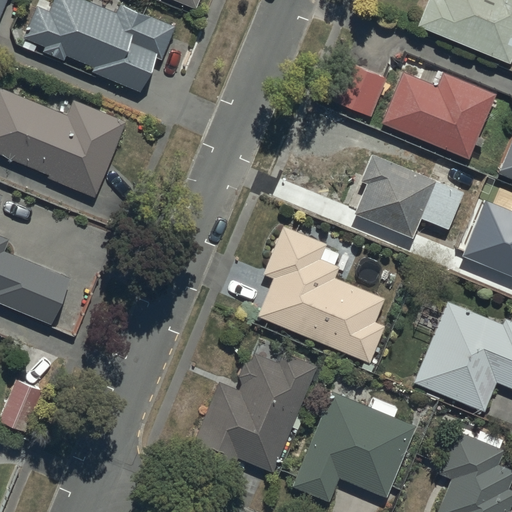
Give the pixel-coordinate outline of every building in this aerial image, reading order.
[(158,53),(172,19),(125,0),(114,0),(113,5),(100,0),(47,0),(46,4),(35,0),(32,0),(20,31),(42,39),(39,45),(61,53),(63,49),(91,60),(88,65),(138,85),(152,50),(158,53)] [(511,0),(424,0),(415,23),(506,61),(511,45),(511,0)] [(370,112),(385,73),(350,59),(334,98),(370,112)] [(467,155),(494,90),(440,68),(435,81),(400,67),(379,119),(467,155)] [(45,172),(92,191),(123,114),(70,93),(64,108),(0,81),(0,148),(47,168),(45,172)] [(511,133),(496,169),(511,175),(511,133)] [(363,180),(351,209),(409,234),(417,214),(446,226),(461,190),(368,150),(356,177),(363,180)] [(498,240),(457,224),(440,266),(481,282),(498,240)] [(324,248),(324,246),(280,228),(260,276),(271,280),(255,319),(366,364),(381,327),(372,323),(382,299),(333,279),(337,269),(331,266),(336,253),(324,248)] [(0,297),(48,317),(67,271),(1,244),(6,232),(0,229),(0,297)] [(494,324),(444,303),(411,383),(482,412),(494,383),(511,390),(511,322),(498,316),(494,324)] [(270,472),(314,367),(280,354),(275,365),(254,356),(241,361),(235,375),(238,384),(235,390),(217,383),(187,457),(229,474),(236,458),(270,472)] [(0,402),(0,416),(22,426),(40,384),(13,372),(0,402)] [(382,498),(410,426),(392,418),(397,407),(372,396),(367,408),(331,393),(327,402),(321,400),(315,415),(319,416),(289,488),(325,503),(336,478),(382,498)] [(473,440),(451,431),(433,475),(447,481),(435,511),(507,511),(511,499),(511,492),(506,490),(511,474),(511,471),(495,465),(501,450),(497,449),(500,441),(476,432),(473,440)]
